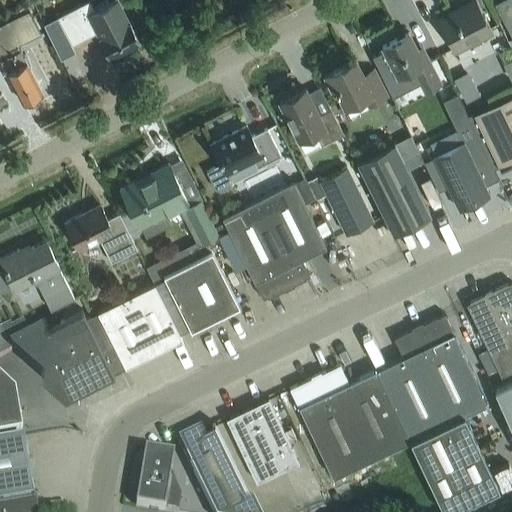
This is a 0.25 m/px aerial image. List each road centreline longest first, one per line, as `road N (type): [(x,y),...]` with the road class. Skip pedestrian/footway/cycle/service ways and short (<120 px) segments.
road 1 (unclassified): [(98,511),(106,461),(139,412),(511,240)]
road 2 (unclassified): [(0,178),(335,0)]
